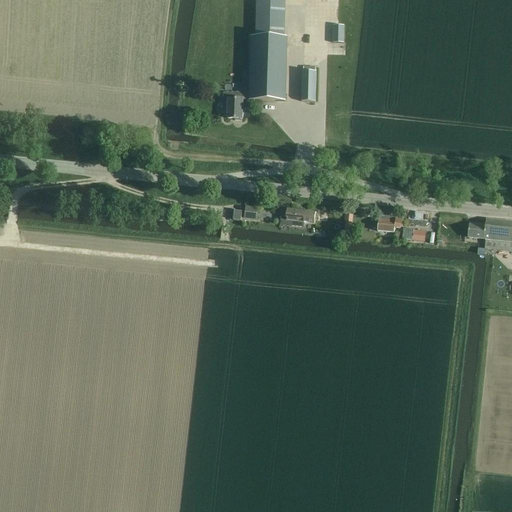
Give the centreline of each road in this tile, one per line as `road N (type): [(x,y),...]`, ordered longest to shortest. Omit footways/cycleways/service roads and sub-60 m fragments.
road 1 (track): [(0,223),(463,269),(436,511)]
road 2 (tertiary): [(511,212),(0,161)]
road 3 (track): [(8,244),(19,192),(93,180),(103,171),(127,189),(227,210),(224,245)]
road 4 (track): [(172,0),(163,90),(150,112),(156,150),(293,170)]
road 5 (track): [(0,244),(216,264)]
road 6 (track): [(327,174),(511,189)]
road 7 (track): [(0,114),(151,129)]
